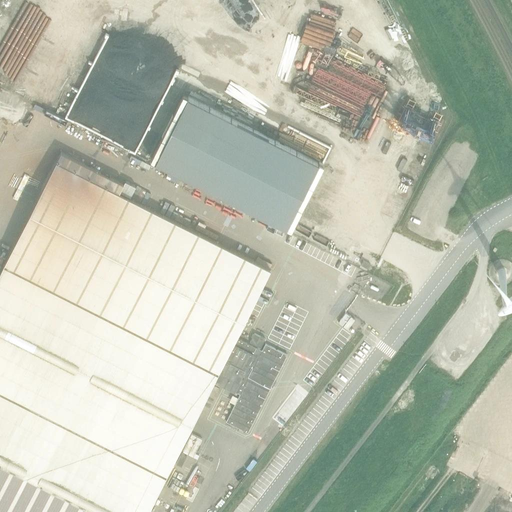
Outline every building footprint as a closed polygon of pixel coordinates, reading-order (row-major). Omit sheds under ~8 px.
[(258,43),(273,9),(262,4),(260,8),(254,6),(241,36),(258,43)] [(189,52),(199,55),(202,46),(192,43),(189,52)] [(130,75),(134,64),(138,66),(141,58),(130,54),(126,64),(122,62),(119,71),(130,75)] [(318,162),(187,96),(188,95),(184,93),(150,159),(290,228),(323,163),(319,161),(318,162)] [(56,160),(4,263),(218,371),(235,337),(270,268),(56,160)] [(353,224),(364,229),(377,194),(365,190),(353,224)] [(218,371),(4,263),(0,270),(0,389),(166,474),(213,380),(218,371)] [(353,275),(368,280),(371,272),(356,267),(353,275)] [(501,277),(502,277),(503,277),(504,276),(505,275),(506,274),(506,273),(506,272),(506,271),(505,270),(504,269),(503,269),(502,268),(501,269),(499,269),(499,270),(498,271),(498,272),(498,273),(498,274),(499,275),(499,276),(501,277)] [(289,345),(298,325),(290,321),(294,312),(283,307),(270,336),(289,345)] [(347,329),(355,319),(345,312),(338,322),(347,329)] [(260,347),(265,338),(254,333),(249,341),(258,346),(257,347),(235,337),(218,371),(213,380),(240,393),(226,421),(248,432),(287,354),(265,343),(262,350),(259,349),(260,347)] [(146,511),(166,474),(0,389),(0,511),(146,511)]
